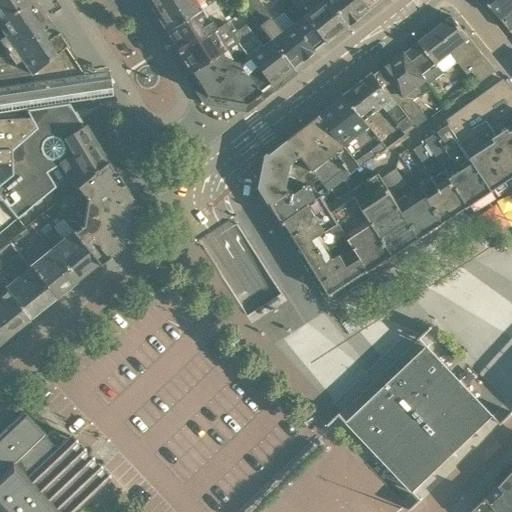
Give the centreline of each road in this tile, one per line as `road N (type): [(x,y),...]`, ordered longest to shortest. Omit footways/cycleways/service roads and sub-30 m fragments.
road 1 (unclassified): [(209,161),(421,0)]
road 2 (residential): [(69,0),(141,111),(172,116)]
road 3 (residential): [(172,116),(180,90),(122,0)]
